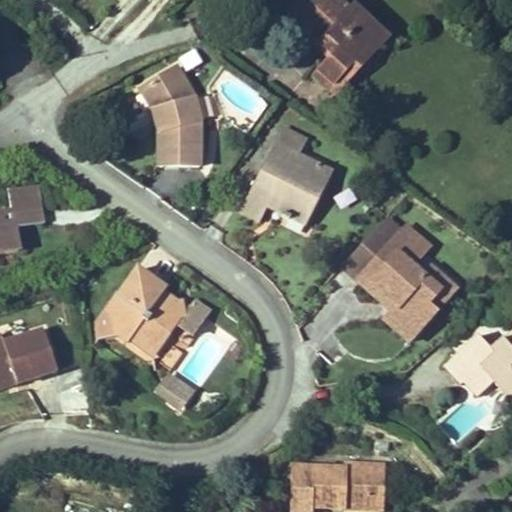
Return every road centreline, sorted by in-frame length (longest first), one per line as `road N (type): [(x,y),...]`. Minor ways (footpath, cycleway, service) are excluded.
road 1 (residential): [(0,473),(49,459),(157,471),(223,448),(286,408),(284,349),(261,300),(14,115)]
road 2 (residential): [(14,115),(172,32)]
